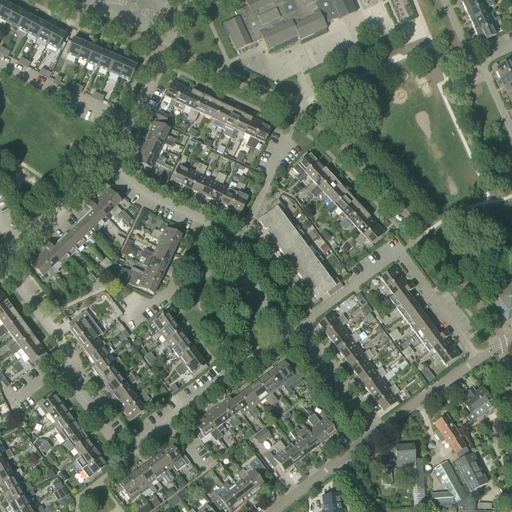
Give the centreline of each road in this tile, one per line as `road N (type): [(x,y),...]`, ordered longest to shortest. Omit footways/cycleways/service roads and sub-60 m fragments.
road 1 (residential): [(289,334),(121,455),(59,371),(72,360),(3,265),(15,244)]
road 2 (residential): [(478,359),(399,252),(297,328)]
road 3 (residential): [(235,244),(225,230),(140,189),(108,158)]
road 4 (residential): [(0,64),(127,124)]
road 5 (residential): [(127,124),(185,0)]
road 6 (residential): [(374,433),(297,328)]
road 7 (residential): [(374,433),(478,359)]
road 8 (residential): [(15,244),(108,158)]
